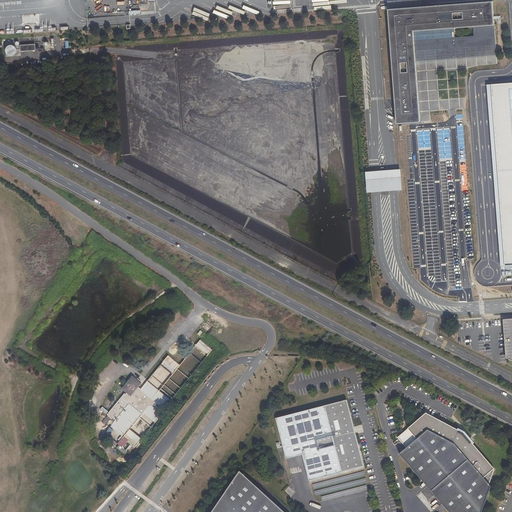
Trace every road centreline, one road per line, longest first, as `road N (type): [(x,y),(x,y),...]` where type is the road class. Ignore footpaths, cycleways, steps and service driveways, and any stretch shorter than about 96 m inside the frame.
road 1 (primary): [(511,399),(0,126)]
road 2 (primary): [(0,147),(511,419)]
road 3 (unclassified): [(0,164),(216,311),(264,324),(272,334),(261,358)]
road 4 (unclassified): [(146,511),(261,358)]
road 5 (unclassified): [(137,478),(226,365),(261,358)]
road 6 (track): [(176,282),(112,329),(74,380)]
road 7 (track): [(501,14),(511,148)]
